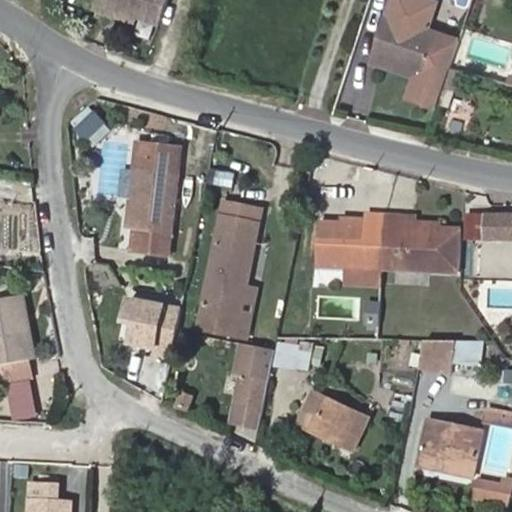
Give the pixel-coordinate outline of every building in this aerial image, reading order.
[(177,0),(89,0),(89,2),(105,11),(108,5),(135,19),(161,32),(177,0)] [(443,107),(452,80),(458,63),(466,38),(431,28),(433,19),(421,0),(395,0),(377,55),(427,71),(418,99),(443,107)] [(436,0),(421,0),(433,19),(438,1),(436,0)] [(108,5),(105,11),(132,24),(135,19),(108,5)] [(420,76),(413,97),(418,99),(427,71),(377,55),(375,61),(420,76)] [(466,84),(471,67),(458,63),(452,80),(466,84)] [(89,140),(105,122),(91,109),(75,127),(89,140)] [(132,227),(140,228),(137,252),(171,255),(182,149),(141,144),(132,227)] [(232,186),(233,170),(208,168),(207,184),(232,186)] [(264,210),(226,201),(222,219),(261,227),(264,210)] [(383,269),(387,210),(386,210),(369,209),(369,226),(320,223),(319,266),(383,269)] [(398,269),(401,211),(387,210),(383,269),(398,269)] [(418,212),(401,211),(398,269),(463,273),(465,225),(418,223),(418,212)] [(511,214),(486,214),(486,239),(511,239),(511,214)] [(242,316),(248,286),(261,227),(222,219),(204,308),(242,316)] [(259,289),(248,286),(242,316),(204,308),(200,329),(248,339),(259,289)] [(0,299),(0,362),(5,362),(29,358),(22,317),(30,315),(26,295),(0,299)] [(173,354),(182,308),(131,297),(127,317),(136,319),(132,341),(155,346),(154,351),(173,354)] [(22,317),(29,358),(38,356),(30,315),(22,317)] [(454,374),(460,341),(426,341),(421,369),(454,374)] [(468,377),(474,342),(460,341),(454,374),(468,377)] [(281,342),(277,365),(311,371),(316,344),(305,342),(304,346),(281,342)] [(33,377),(29,358),(5,362),(9,382),(33,377)] [(236,410),(264,416),(275,363),(247,358),(236,410)] [(314,392),(300,424),(318,432),(333,401),(314,392)] [(333,401),(318,432),(355,449),(370,418),(333,401)] [(457,464),(455,472),(473,476),(483,431),(431,420),(423,457),(457,464)] [(423,457),(421,465),(455,472),(457,464),(423,457)] [(470,500),(509,506),(511,484),(511,481),(474,475),(470,500)] [(71,511),(72,503),(31,501),(30,511),(71,511)]
